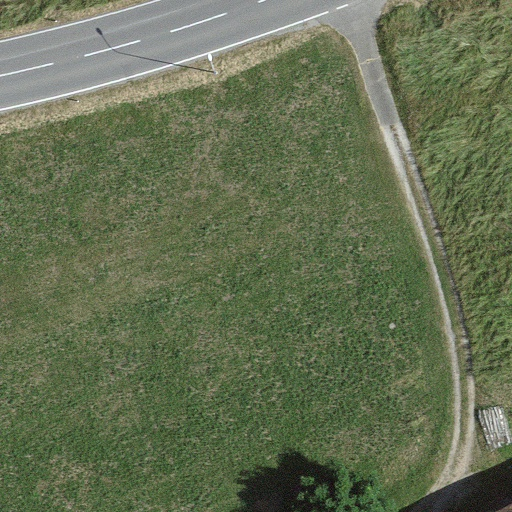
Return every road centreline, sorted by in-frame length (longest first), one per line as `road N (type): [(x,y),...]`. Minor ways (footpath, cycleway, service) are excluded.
road 1 (track): [(348,0),(429,236),(455,344),(452,422),(433,495),(416,511)]
road 2 (secondary): [(0,75),(263,0)]
